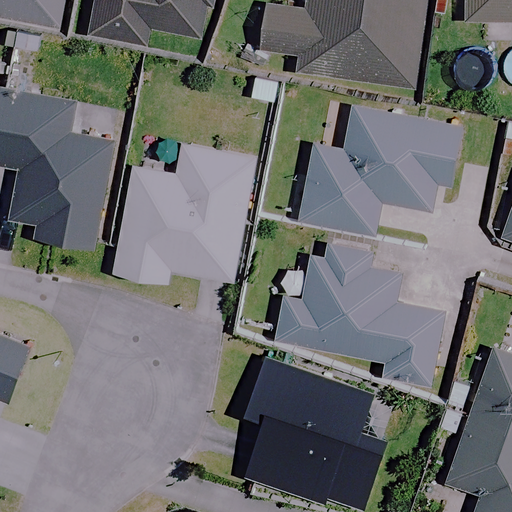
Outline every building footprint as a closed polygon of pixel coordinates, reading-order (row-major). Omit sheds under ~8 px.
[(0,0),(0,14),(57,25),(61,0),(0,0)] [(94,0),(89,33),(147,43),(149,28),(204,37),(210,0),(94,0)] [(423,0),(300,0),(300,7),(263,2),(256,47),(296,52),(294,69),(412,85),(423,0)] [(511,0),(463,0),(463,17),(511,18),(511,0)] [(103,106),(73,102),(74,93),(0,83),(0,164),(15,167),(6,232),(98,244),(112,138),(99,136),(103,106)] [(297,218),(376,232),(380,207),(426,215),(432,181),(448,184),(459,123),(350,104),(342,147),(311,141),(297,218)] [(232,277),(251,154),(251,148),(174,136),(173,142),(142,138),(138,163),(129,161),(112,272),(167,280),(168,267),(232,277)] [(511,198),(499,239),(511,243),(511,198)] [(371,262),(373,251),(323,240),(320,252),(306,249),(303,262),(298,261),(291,292),(284,291),(274,339),(301,344),(383,362),(380,374),(426,384),(442,310),(389,299),(396,268),(371,262)] [(0,415),(26,343),(0,334),(0,415)] [(511,511),(511,350),(491,344),(443,480),(476,492),(469,511),(511,511)] [(394,398),(262,354),(244,409),(259,414),(240,471),(357,509),(384,430),(394,398)]
